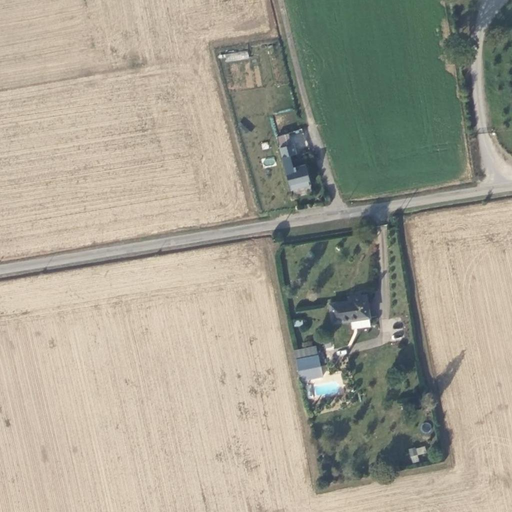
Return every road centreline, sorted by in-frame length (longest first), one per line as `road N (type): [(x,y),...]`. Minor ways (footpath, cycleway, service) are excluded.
road 1 (unclassified): [(338,217),(0,277)]
road 2 (unclassified): [(338,217),(281,0)]
road 3 (unknown): [(485,193),(463,77),(468,26),(481,0)]
road 4 (unclassified): [(511,188),(338,217)]
